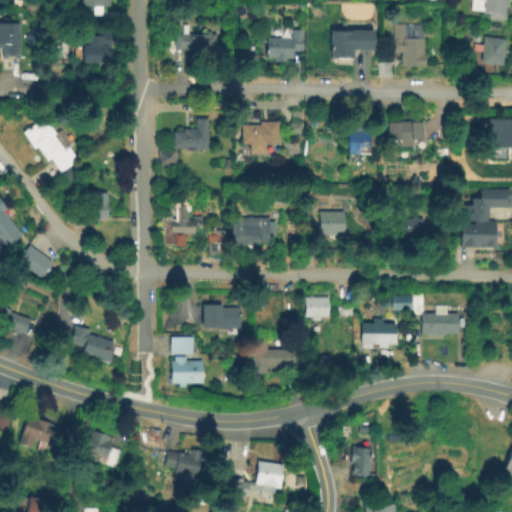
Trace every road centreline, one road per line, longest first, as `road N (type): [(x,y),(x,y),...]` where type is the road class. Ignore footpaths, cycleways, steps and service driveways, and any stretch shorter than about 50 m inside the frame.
road 1 (residential): [(511,275),(142,271)]
road 2 (residential): [(135,0),(143,346)]
road 3 (residential): [(511,93),(225,86)]
road 4 (tertiary): [(511,395),(418,382),(301,410)]
road 5 (residential): [(142,271),(87,254),(0,153)]
road 6 (tertiary): [(149,411),(0,364)]
road 7 (tertiary): [(301,410),(233,421),(149,411)]
